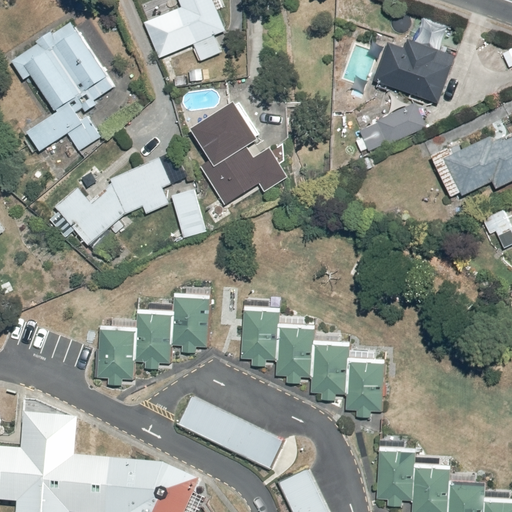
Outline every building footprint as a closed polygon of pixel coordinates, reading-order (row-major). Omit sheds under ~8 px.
[(163,18),(176,54),(196,46),(202,62),(224,54),(217,37),(229,33),(214,0),(182,0),(186,8),(163,18)] [(82,153),(105,137),(88,113),(100,105),(97,102),(117,89),(75,23),(23,58),(60,113),(31,131),(43,153),(70,134),(82,153)] [(458,57),(412,41),(409,50),(392,44),(378,83),(442,105),(458,57)] [(243,62),(193,65),(193,71),(178,72),(178,86),(193,85),(193,83),(244,79),(243,62)] [(371,147),(372,151),(429,126),(419,103),(410,107),(405,97),(358,118),(363,129),(355,133),(363,150),(371,147)] [(292,178),(273,148),(268,152),(239,104),(197,131),(215,161),(204,168),(229,206),(263,186),(268,193),(292,178)] [(495,138),(449,159),(466,197),(496,183),(500,190),(511,184),(511,136),(498,144),(495,138)] [(59,208),(93,246),(129,215),(146,207),(151,215),(174,205),(166,189),(176,186),(164,158),(115,180),(91,201),(82,188),(59,208)] [(180,192),(174,193),(186,237),(213,229),(200,183),(193,185),(192,181),(178,185),(180,192)] [(511,216),(506,206),(485,217),(493,232),(497,230),(507,248),(511,245),(511,216)] [(114,328),(99,328),(97,379),(104,379),(103,384),(125,384),(125,378),(137,378),(138,359),(147,359),(147,368),(162,368),(162,361),(176,361),(176,344),(183,344),(183,353),(200,353),(200,346),(210,347),(212,285),(188,284),(188,295),(178,295),(177,304),(152,303),(152,313),(141,313),(141,316),(114,315),(114,328)] [(309,326),(309,315),(285,315),(285,310),(277,310),(277,297),(245,297),(245,298),(244,357),(253,357),(253,366),(269,366),(270,357),(278,357),(278,373),(288,373),(288,382),(305,383),(305,374),(314,374),(314,391),(324,391),(324,399),(338,399),(338,392),(349,392),(349,409),(359,409),(359,416),(374,416),(374,410),(387,410),(387,358),(378,358),(378,349),(354,348),(354,343),(318,343),(318,326),(309,326)] [(264,431),(174,385),(158,415),(248,461),(264,431)] [(0,456),(0,501),(22,502),(21,511),(0,511),(0,434),(2,434),(0,429),(0,511),(187,511),(198,488),(193,479),(183,471),(80,464),(81,424),(27,420),(26,458),(0,456)] [(511,511),(511,489),(489,489),(489,483),(481,482),(481,473),(454,472),(454,466),(441,465),(442,454),(418,453),(418,448),(408,448),(409,434),(393,434),(382,433),(380,497),(388,497),(388,505),(406,505),(406,500),(414,500),(413,511),(511,511)] [(302,511),(316,506),(296,461),(264,475),(280,511),(302,511)]
